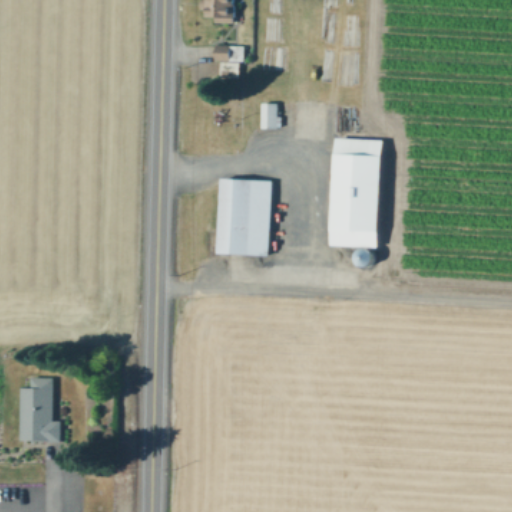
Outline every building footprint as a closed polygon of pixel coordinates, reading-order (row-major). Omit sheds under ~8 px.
[(204,0),(238,0),(237,24),(218,23),(218,16),(208,16),(209,10),(204,10),(204,0)] [(218,44),(246,46),(246,61),(217,60),(218,44)] [(222,77),(223,63),(243,64),(242,78),(222,77)] [(265,103),(280,103),(279,128),(263,128),(265,103)] [(326,106),(333,108),(329,127),(323,126),(326,106)] [(340,137),(389,139),(384,248),(335,245),(340,137)] [(225,178),(274,180),(271,255),(222,253),(225,178)] [(365,266),(370,268),(375,266),(378,262),(378,257),(376,252),(372,250),(368,250),(364,252),(361,255),(361,259),(362,263),(365,266)] [(56,380),(56,421),(63,421),(63,441),(23,441),(23,389),(36,389),(36,380),(56,380)]
